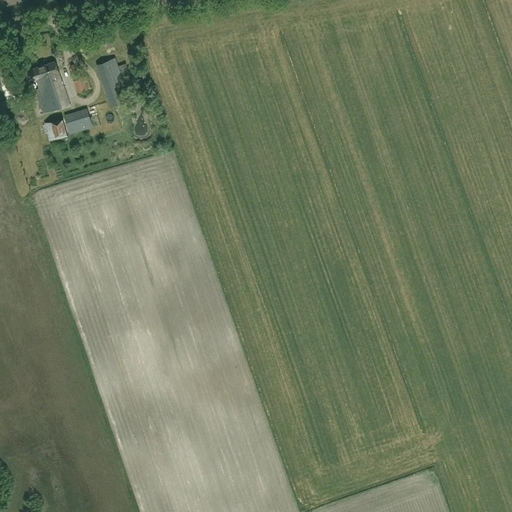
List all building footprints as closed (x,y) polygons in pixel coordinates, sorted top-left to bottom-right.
[(95,64),(110,106),(129,99),(115,58),(95,64)] [(55,61),(42,65),(29,69),(33,79),(36,78),(39,89),(35,90),(42,112),(69,103),(58,71),(55,61)] [(86,75),(81,77),(81,78),(73,80),(77,93),(87,90),(87,87),(90,87),(86,75)] [(25,91),(22,81),(12,84),(15,94),(25,91)] [(63,115),(69,133),(92,126),(86,107),(63,115)] [(49,140),(67,134),(63,117),(44,123),(49,140)]
